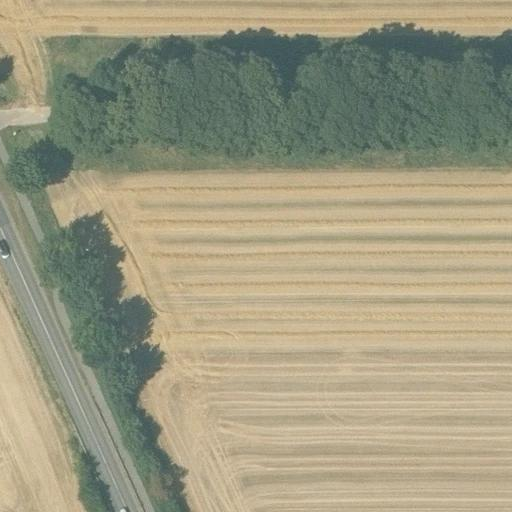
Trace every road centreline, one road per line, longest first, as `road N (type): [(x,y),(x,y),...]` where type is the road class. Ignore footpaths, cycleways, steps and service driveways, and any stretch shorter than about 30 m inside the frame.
road 1 (track): [(0,121),(511,111)]
road 2 (secondary): [(0,228),(126,511)]
